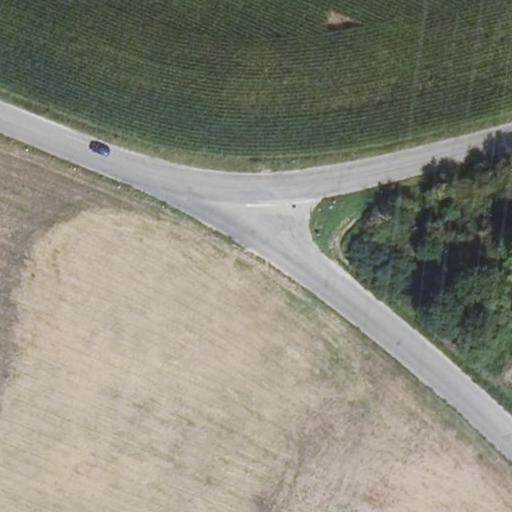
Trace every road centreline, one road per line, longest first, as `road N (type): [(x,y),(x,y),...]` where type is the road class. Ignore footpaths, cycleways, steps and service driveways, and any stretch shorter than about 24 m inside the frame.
road 1 (tertiary): [(511,438),(238,191)]
road 2 (secondary): [(511,136),(346,178),(238,191)]
road 3 (secondary): [(238,191),(150,178),(0,120)]
